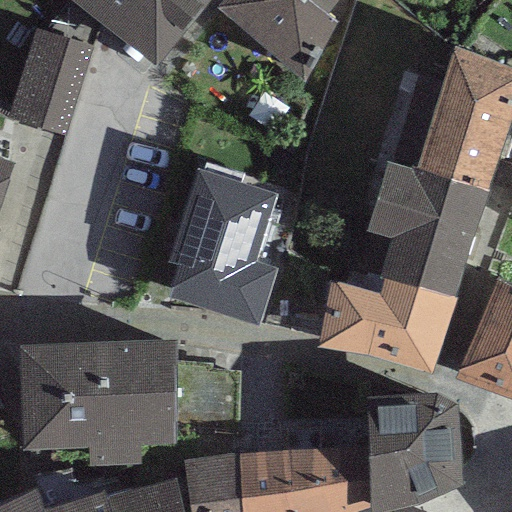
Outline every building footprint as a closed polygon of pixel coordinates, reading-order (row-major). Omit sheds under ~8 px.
[(64,0),(99,28),(121,0),(64,0)] [(212,0),(121,0),(99,28),(155,72),(212,0)] [(226,0),(216,14),(304,86),(336,28),(325,20),(300,0),(226,0)] [(300,0),(325,20),(341,0),(300,0)] [(34,32),(7,121),(63,138),(91,50),(34,32)] [(511,114),(511,71),(452,54),(414,177),(486,198),(511,114)] [(0,210),(14,169),(0,164),(0,210)] [(414,177),(387,170),(367,239),(393,247),(382,284),(455,305),(486,198),(414,177)] [(275,198),(196,173),(165,267),(178,270),(168,302),(257,331),(278,272),(265,269),(256,258),(275,198)] [(431,371),(455,305),(382,284),(378,298),(331,285),(319,353),(431,371)] [(511,292),(495,285),(454,384),(511,405),(511,292)] [(173,346),(18,352),(22,456),(88,453),(88,469),(141,467),(140,449),(177,447),(173,346)] [(365,407),(366,451),(368,511),(410,511),(417,510),(463,492),(459,410),(438,401),(365,407)] [(239,456),(242,511),(368,511),(366,451),(239,456)] [(242,511),(239,456),(182,463),(190,511),(242,511)] [(105,502),(108,511),(178,511),(169,482),(105,502)] [(43,511),(34,495),(0,511),(43,511)] [(53,511),(108,511),(105,502),(102,495),(53,511)]
